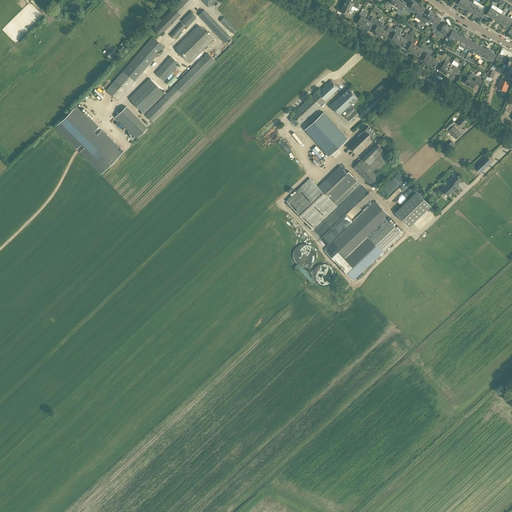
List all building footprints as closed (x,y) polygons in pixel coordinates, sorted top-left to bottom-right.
[(160,36),(181,13),(180,12),(191,0),(179,0),(173,7),(152,28),(160,36)] [(353,0),(352,3),(347,0),(345,0),(343,5),(353,10),(355,7),(357,8),(360,3),(353,0)] [(396,6),(399,0),(391,0),(391,1),(389,0),(387,0),(385,5),(390,8),(393,4),(396,6)] [(400,15),(404,10),(402,8),(406,3),(401,0),(399,0),(396,6),(398,8),(395,12),(400,15)] [(413,13),(415,11),(419,4),(414,0),(410,6),(408,4),(404,10),(409,13),(410,11),(413,13)] [(468,10),(473,3),(467,0),(463,7),(468,10)] [(473,3),(468,10),(474,13),(478,6),(476,5),(473,3)] [(420,20),(424,15),(421,13),(425,8),(419,4),(415,11),(418,13),(415,17),(420,20)] [(351,20),(354,14),(352,13),(353,10),(343,5),(340,11),(346,14),(345,17),(351,20)] [(479,17),(483,10),(478,6),(474,13),(479,17)] [(492,17),(496,10),(490,7),(486,14),(492,17)] [(224,42),(230,37),(217,24),(204,10),(198,15),(212,29),(224,42)] [(363,26),(367,20),(364,18),(366,13),(361,10),(358,16),(360,17),(357,23),(363,26)] [(496,10),(492,17),(497,21),(501,13),(496,10)] [(187,26),(196,17),(192,13),(193,12),(191,11),(181,21),(187,26)] [(431,21),(435,15),(430,11),(426,16),(424,15),(420,20),(425,24),(426,22),(429,24),(431,21)] [(502,24),(506,17),(501,13),(497,21),(502,24)] [(436,31),(438,27),(439,25),(437,24),(440,18),(435,15),(431,21),(433,23),(430,27),(436,31)] [(233,33),(237,29),(224,17),(220,21),(233,33)] [(374,26),(377,20),(372,17),(370,21),(367,20),(363,26),(368,30),(372,24),(374,26)] [(508,27),(511,20),(506,17),(502,24),(508,27)] [(377,20),(374,26),(377,27),(373,33),(379,36),(383,29),(384,27),(382,25),(383,23),(377,20)] [(174,39),(185,26),(181,23),(170,35),(174,39)] [(445,34),(449,27),(444,24),(440,29),(438,27),(436,31),(434,33),(439,36),(442,32),(445,34)] [(189,63),(213,40),(198,25),(174,48),(189,63)] [(392,32),(393,30),(388,27),(385,31),(383,29),(379,36),(384,39),(388,34),(390,35),(392,32)] [(395,27),(393,30),(392,32),(394,34),(391,40),(397,43),(400,37),(402,34),(399,32),(400,30),(397,28),(396,27),(395,27)] [(454,40),(458,34),(452,30),(448,37),(454,40)] [(408,42),(411,37),(406,33),(403,39),(400,37),(397,43),(402,46),(406,41),(408,42)] [(459,43),(463,37),(458,34),(454,40),(459,43)] [(117,100),(164,46),(152,36),(105,90),(117,100)] [(413,53),(416,47),(413,45),(416,40),(411,37),(408,42),(410,43),(407,49),(413,53)] [(465,46),(469,40),(463,37),(459,43),(458,45),(464,48),(465,46)] [(470,49),(474,43),(469,40),(465,46),(470,49)] [(424,52),(427,47),(427,46),(422,43),(419,49),(416,47),(413,53),(418,56),(422,50),(424,52)] [(476,52),(479,46),(474,43),(470,49),(476,52)] [(480,56),(481,55),(485,49),(479,46),(476,52),(475,53),(480,56)] [(117,50),(114,47),(108,53),(111,56),(117,50)] [(428,64),(432,57),(430,55),(432,51),(427,47),(424,52),(423,53),(426,55),(423,60),(428,64)] [(481,55),(487,58),(490,52),(490,51),(491,50),(488,49),(487,50),(485,49),(481,55)] [(492,62),(496,55),(490,52),(487,58),(492,62)] [(152,122),(165,110),(212,63),(215,61),(207,53),(205,56),(158,103),(145,115),(152,122)] [(440,63),(443,57),(438,54),(435,59),(432,57),(428,64),(434,67),(437,61),(440,63)] [(445,74),(451,64),(448,63),(449,62),(446,60),(448,57),(445,55),(441,62),(444,63),(439,70),(445,74)] [(164,81),(178,64),(170,56),(155,73),(164,81)] [(458,71),(462,65),(459,63),(457,67),(454,65),(453,66),(451,64),(445,74),(451,77),(455,70),(458,71)] [(492,78),(495,72),(489,69),(486,76),(492,78)] [(477,77),(476,75),(472,73),(470,74),(469,75),(468,75),(467,78),(466,77),(465,79),(465,80),(464,82),(473,88),(475,83),(479,85),(482,80),(477,77)] [(170,86),(177,79),(173,75),(166,82),(170,86)] [(509,79),(502,76),(501,79),(498,88),(502,90),(501,92),(505,93),(509,82),(508,82),(509,79)] [(143,113),(164,93),(149,79),(129,99),(143,113)] [(300,124),(339,88),(331,80),(318,92),(317,91),(292,115),(300,124)] [(375,98),(385,89),(381,86),(372,94),(375,98)] [(340,114),(358,97),(349,88),(331,105),(340,114)] [(99,127),(77,105),(54,127),(76,149),(81,144),(94,131),(99,127)] [(136,139),(147,128),(126,106),(115,117),(136,139)] [(344,116),(347,119),(355,111),(352,108),(344,116)] [(347,119),(351,123),(359,115),(355,111),(347,119)] [(324,151),(343,134),(323,112),(304,129),(324,151)] [(462,127),(469,120),(464,115),(457,122),(462,127)] [(449,128),(455,122),(452,120),(446,125),(449,128)] [(456,139),(462,133),(454,125),(448,131),(456,139)] [(356,154),(376,135),(368,126),(348,146),(356,154)] [(124,151),(102,130),(97,134),(84,148),(79,152),(101,174),(124,151)] [(84,148),(97,134),(94,131),(81,144),(84,148)] [(273,143),(280,137),(279,135),(271,141),(273,143)] [(390,158),(383,151),(379,146),(380,145),(378,143),(353,168),(371,187),(380,178),(375,172),(390,158)] [(312,149),(316,153),(312,157),(317,161),(325,154),(316,145),(312,149)] [(444,154),(450,149),(446,145),(440,150),(444,154)] [(338,148),(318,165),(323,170),(342,153),(338,148)] [(480,174),(492,162),(486,156),(474,167),(480,174)] [(314,229),(361,184),(349,171),(347,173),(340,166),(318,187),(310,178),(286,200),(314,229)] [(454,191),(458,187),(457,185),(461,181),(456,175),(447,183),(448,184),(442,189),(444,192),(445,193),(448,196),(454,190),(454,191)] [(409,226),(431,206),(417,191),(396,212),(409,226)] [(402,233),(388,218),(390,216),(376,201),(327,248),(355,278),(402,233)] [(301,248),(297,249),(298,254),(300,254),(302,256),(302,258),(302,259),(304,259),(304,261),(306,259),(306,258),(312,259),(313,258),(312,257),(313,256),(315,254),(311,253),(310,250),(309,247),(307,244),(305,244),(300,245),(301,248)] [(296,266),(312,283),(315,280),(299,263),(296,266)] [(317,281),(323,281),(323,270),(331,270),(331,274),(332,274),(332,264),(315,264),(315,277),(317,277),(317,281)]
